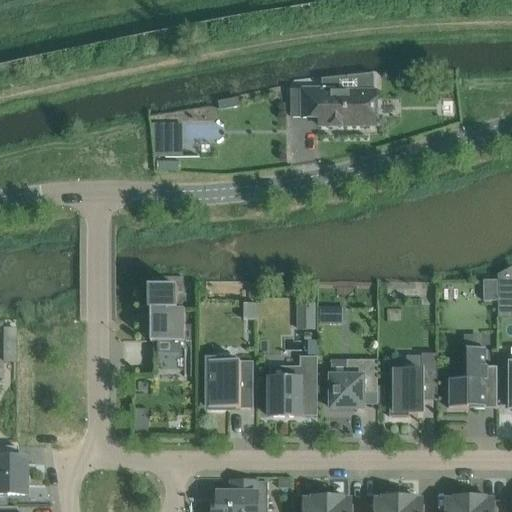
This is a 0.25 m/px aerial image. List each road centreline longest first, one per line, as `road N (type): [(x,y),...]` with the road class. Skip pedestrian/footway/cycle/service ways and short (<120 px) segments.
road 1 (tertiary): [(511,127),(340,181),(99,194)]
road 2 (residential): [(171,471),(511,465)]
road 3 (residential): [(99,194),(104,461)]
